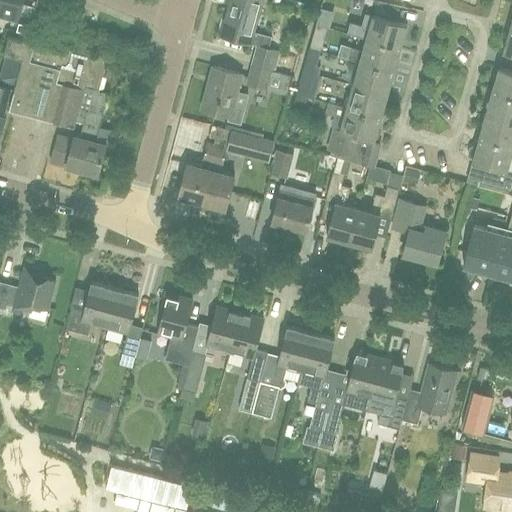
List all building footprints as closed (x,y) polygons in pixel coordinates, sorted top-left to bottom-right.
[(0,0),(0,12),(18,17),(22,0),(0,0)] [(288,56),(278,53),(279,51),(268,49),(272,37),(254,32),(261,0),(230,0),(221,36),(258,45),(253,65),(274,71),(284,74),(284,73),(293,76),(295,67),(285,64),(288,56)] [(320,7),(315,24),(326,27),(331,10),(320,7)] [(400,48),(407,24),(373,14),(365,12),(361,25),(350,22),(347,33),(366,39),(400,48)] [(511,27),(510,27),(503,52),(511,53),(511,27)] [(313,30),(309,47),(320,50),(325,34),(313,30)] [(106,57),(35,38),(34,42),(9,35),(0,68),(0,80),(16,84),(9,109),(73,126),(75,120),(83,122),(79,136),(74,135),(71,144),(56,140),(50,162),(98,175),(106,143),(109,129),(99,126),(108,93),(97,90),(106,57)] [(366,39),(362,51),(351,48),(348,58),(359,61),(394,71),(400,48),(366,39)] [(309,47),(303,68),(319,73),(320,67),(316,65),(320,50),(309,47)] [(359,61),(353,85),(387,95),(394,71),(359,61)] [(274,71),(253,65),(247,84),(279,93),(283,74),(284,74),(274,71)] [(248,94),(237,91),(242,74),(213,66),(201,109),(229,116),(228,119),(241,123),(248,94)] [(492,90),(511,95),(511,70),(499,66),(492,90)] [(303,68),(297,89),(308,93),(312,77),(317,79),(319,73),(303,68)] [(353,85),(347,106),(346,108),(381,118),(387,95),(353,85)] [(0,86),(0,131),(4,117),(2,117),(9,90),(10,89),(0,86)] [(308,93),(297,89),(292,106),(303,108),(308,93)] [(511,95),(492,90),(486,114),(511,120),(511,95)] [(346,108),(347,106),(328,102),(324,113),(343,118),(340,130),(334,128),(328,149),(353,156),(359,136),(374,141),(381,118),(346,108)] [(511,120),(486,114),(479,136),(511,145),(511,120)] [(219,138),(222,127),(212,124),(209,136),(219,138)] [(232,130),(222,127),(219,138),(225,140),(224,146),(217,145),(212,161),(211,168),(202,202),(226,209),(235,175),(221,171),(223,164),(227,149),(232,130)] [(251,135),(232,130),(227,149),(268,160),(273,141),(251,135)] [(469,159),(473,159),(473,160),(483,163),(479,180),(510,189),(511,182),(511,170),(507,169),(511,152),(511,145),(479,136),(476,147),(473,146),(470,147),(467,156),(469,159)] [(212,161),(217,145),(207,142),(201,166),(187,162),(178,196),(202,202),(211,168),(212,161)] [(276,148),(270,171),(269,173),(288,178),(294,153),(276,148)] [(345,174),(344,174),(333,171),(325,200),(336,202),(327,236),(349,242),(358,208),(346,205),(351,187),(342,185),(345,174)] [(371,211),(358,208),(349,242),(372,248),(376,233),(385,236),(402,175),(390,171),(386,185),(387,186),(385,196),(376,193),(371,211)] [(312,205),(315,193),(282,184),(279,196),(278,196),(271,221),(306,231),(313,205),(312,205)] [(419,231),(425,206),(400,199),(393,228),(409,233),(403,253),(438,262),(446,232),(426,226),(424,232),(419,231)] [(511,213),(507,233),(474,225),(463,265),(511,277),(511,213)] [(48,309),(55,280),(39,276),(41,270),(24,265),(19,286),(0,281),(0,307),(6,309),(7,306),(30,312),(32,305),(48,309)] [(104,327),(114,287),(91,281),(83,311),(72,308),(67,329),(87,334),(90,323),(104,327)] [(114,287),(104,327),(127,333),(122,353),(134,356),(142,327),(130,324),(138,294),(114,287)] [(165,359),(188,365),(198,326),(186,323),(192,300),(168,294),(157,332),(171,336),(165,359)] [(230,351),(240,312),(216,306),(206,345),(230,351)] [(263,318),(240,312),(230,351),(252,357),(247,378),(260,382),(260,381),(267,353),(255,349),(263,318)] [(279,356),(267,353),(260,381),(279,386),(278,388),(281,389),(282,388),(285,386),(286,382),(284,378),(287,366),(301,370),(311,331),(288,325),(279,356)] [(311,331),(301,370),(297,383),(311,387),(307,401),(316,403),(318,393),(319,394),(334,337),(311,331)] [(196,393),(206,355),(192,351),(182,389),(196,393)] [(346,390),(345,394),(346,394),(343,404),(366,410),(369,397),(379,358),(356,352),(346,390)] [(379,358),(369,397),(378,399),(376,404),(380,412),(377,422),(399,428),(401,419),(404,410),(407,397),(394,394),(402,364),(379,358)] [(404,410),(401,419),(417,424),(419,414),(421,406),(444,412),(455,370),(429,363),(421,391),(409,388),(407,397),(404,410)] [(260,381),(260,382),(252,412),(271,417),(278,388),(279,386),(260,381)] [(462,428),(484,434),(494,395),(472,390),(462,428)] [(333,391),(332,397),(323,430),(335,433),(343,404),(346,394),(345,394),(333,391)] [(323,430),(332,397),(319,394),(318,393),(316,403),(310,427),(323,430)] [(206,439),(210,422),(195,419),(191,435),(206,439)] [(276,447),(262,444),(257,464),(271,467),(276,447)] [(511,508),(511,474),(496,472),(498,457),(471,454),(467,479),(487,482),(483,508),(502,511),(502,508),(511,508)] [(111,466),(105,489),(117,492),(114,504),(137,510),(136,511),(174,511),(176,509),(186,511),(192,487),(111,466)] [(233,511),(241,511),(245,496),(216,489),(211,507),(233,511)] [(347,510),(353,511),(373,511),(378,495),(353,489),(347,510)] [(307,490),(303,504),(317,508),(318,506),(321,494),(307,490)]
